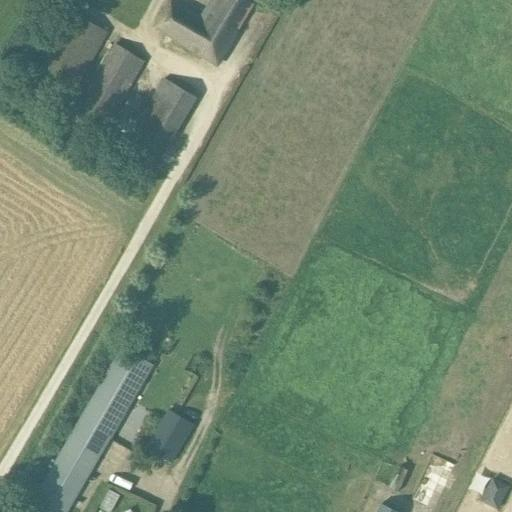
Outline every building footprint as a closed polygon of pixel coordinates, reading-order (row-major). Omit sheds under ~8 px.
[(254,4),(248,0),(217,0),(205,21),(171,1),(155,28),(217,65),(254,4)] [(76,15),(34,85),(66,103),(108,32),(76,15)] [(145,61),(115,43),(71,117),(101,135),(145,61)] [(197,98),(164,79),(122,148),(154,168),(197,98)] [(153,366),(122,348),(30,506),(39,511),(68,511),(132,402),(139,406),(143,399),(137,395),(153,366)] [(194,426),(168,410),(146,448),(171,464),(194,426)] [(404,489),(408,469),(396,466),(391,486),(404,489)] [(415,498),(438,504),(444,483),(420,477),(415,498)] [(485,496),(501,503),(508,487),(492,480),(485,496)]
